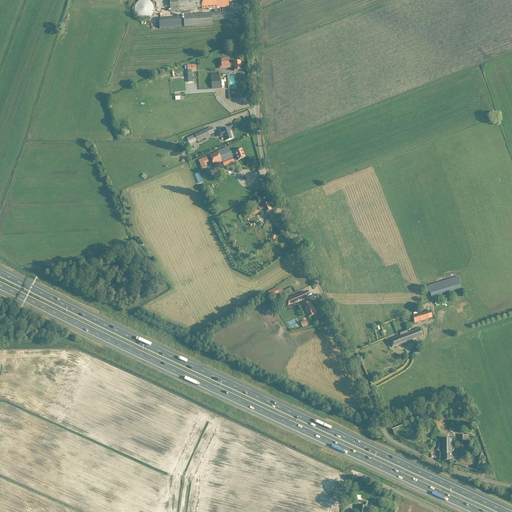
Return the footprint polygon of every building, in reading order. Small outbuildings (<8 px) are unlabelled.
[(136,17),(151,18),(153,1),(137,0),(136,17)] [(229,7),(228,2),(236,1),(235,0),(169,0),(170,11),(194,10),(194,8),(201,8),(201,9),(229,7)] [(228,12),(183,15),(184,22),(184,27),(212,25),(212,21),(228,19),(233,19),(233,12),(228,12)] [(181,27),(181,17),(159,18),(159,28),(181,27)] [(241,70),(240,62),(233,62),(233,63),(229,64),(228,59),(221,60),(221,62),(222,67),(226,67),(226,68),(229,68),(234,68),(234,71),(241,70)] [(196,65),(187,65),(188,71),(188,72),(187,72),(188,82),(193,82),(192,72),(191,72),(191,70),(196,70),(196,65)] [(220,76),(211,77),(212,89),(221,88),(220,85),(220,76)] [(195,135),(186,138),(189,144),(192,143),(195,142),(195,141),(197,140),(197,141),(209,136),(208,135),(209,134),(209,135),(214,133),(212,127),(194,134),(195,135)] [(218,132),(219,137),(223,135),(225,141),(234,138),(233,134),(231,135),(229,128),(218,132)] [(235,150),(230,152),(228,147),(209,155),(213,165),(236,156),(238,160),(245,157),(241,149),(236,151),(235,150)] [(207,166),(206,163),(208,162),(206,157),(198,160),(201,168),(207,166)] [(272,211),(268,203),(262,205),(263,207),(258,209),(258,207),(242,213),(245,219),(256,214),(264,210),(265,213),(272,211)] [(432,297),(462,289),(459,276),(428,285),(432,297)] [(268,291),(270,297),(279,293),(276,288),(268,291)] [(285,300),(288,307),(307,298),(305,292),(285,300)] [(306,313),(304,314),(306,318),(315,314),(309,302),(302,306),(304,310),(305,310),(306,313)] [(432,318),(430,311),(412,316),(414,323),(421,321),(424,320),(432,318)] [(407,333),(406,329),(399,332),(400,335),(389,340),(392,348),(422,336),(419,328),(407,333)] [(437,424),(433,424),(433,432),(438,432),(438,430),(441,430),(441,431),(444,433),(443,434),(451,438),(454,431),(447,428),(447,426),(437,426),(437,424)] [(468,444),(468,435),(459,435),(459,438),(459,439),(460,440),(460,445),(459,459),(460,460),(460,461),(462,461),(462,460),(464,460),(465,444),(468,444)]
